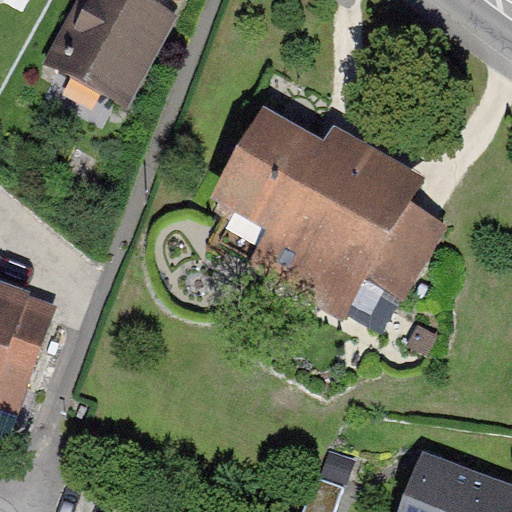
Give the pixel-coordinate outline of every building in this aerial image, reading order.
[(184,24),(139,0),(86,0),(46,74),(131,121),(184,24)] [(333,159),(274,124),(220,215),(249,268),(351,328),(377,285),(409,304),(448,238),(414,218),(429,194),(342,143),(333,159)] [(62,315),(0,294),(0,416),(1,415),(25,423),(62,315)] [(511,511),(511,496),(430,468),(412,511),(511,511)] [(345,511),(351,497),(319,486),(309,511),(345,511)]
